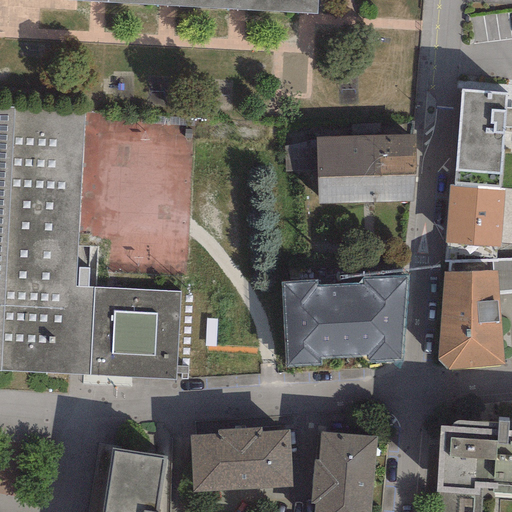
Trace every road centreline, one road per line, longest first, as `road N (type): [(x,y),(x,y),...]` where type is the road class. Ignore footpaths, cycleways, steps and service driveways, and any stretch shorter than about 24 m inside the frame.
road 1 (residential): [(446,0),(414,383)]
road 2 (residential): [(89,395),(414,383)]
road 3 (residential): [(414,383),(407,511)]
